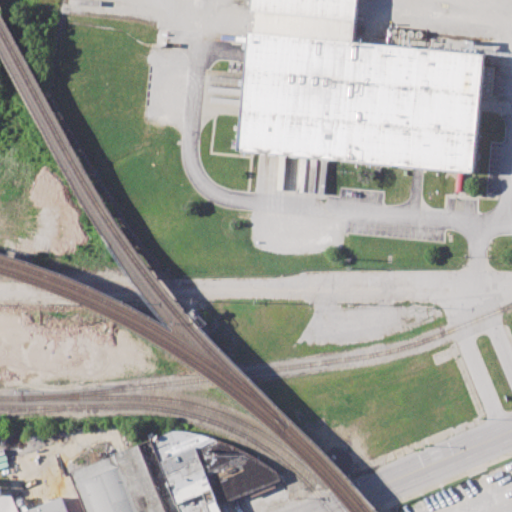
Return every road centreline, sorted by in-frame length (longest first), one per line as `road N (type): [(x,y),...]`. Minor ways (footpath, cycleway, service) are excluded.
road 1 (residential): [(511,287),(0,290)]
road 2 (secondary): [(320,511),(511,431)]
road 3 (residential): [(445,287),(504,435)]
